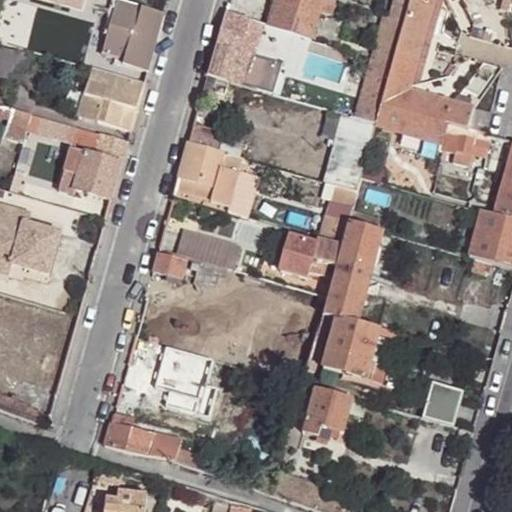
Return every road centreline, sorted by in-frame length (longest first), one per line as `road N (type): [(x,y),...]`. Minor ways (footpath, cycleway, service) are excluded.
road 1 (residential): [(194,0),(74,447)]
road 2 (unclassified): [(74,447),(291,511)]
road 3 (residential): [(511,396),(480,511)]
